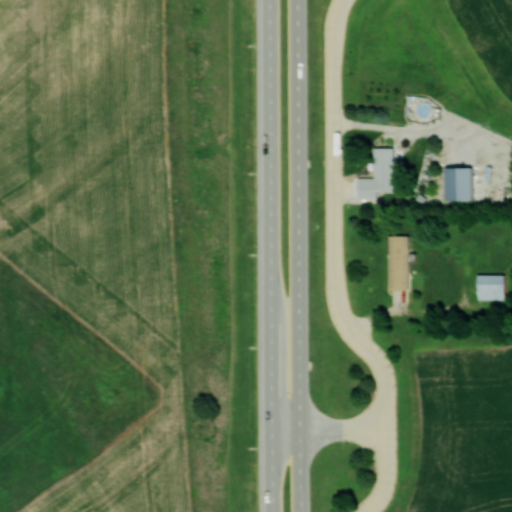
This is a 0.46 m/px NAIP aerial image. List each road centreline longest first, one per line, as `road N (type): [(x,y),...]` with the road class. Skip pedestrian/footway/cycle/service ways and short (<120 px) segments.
road 1 (residential): [(352,511),(378,472),(377,378),(370,352),(334,316),(328,290),(332,0)]
road 2 (trunk): [(301,511),(298,0)]
road 3 (trunk): [(271,0),(274,511)]
